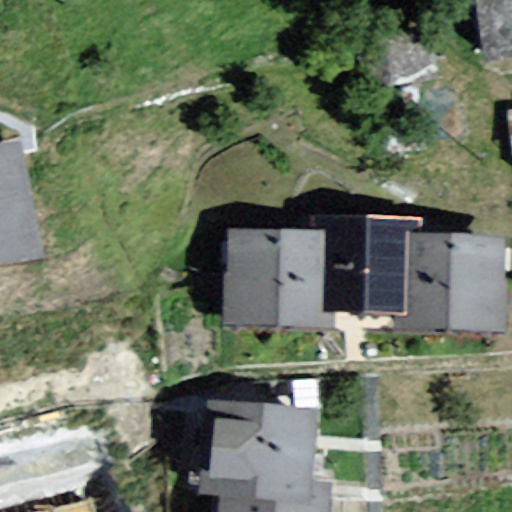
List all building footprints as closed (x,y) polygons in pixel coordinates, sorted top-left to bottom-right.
[(511,0),(483,0),(493,55),(511,51),(511,0)] [(377,96),(438,60),(416,23),(355,59),(377,96)] [(0,254),(35,249),(17,144),(0,147),(0,254)] [(217,222),(220,321),(325,322),(321,226),(217,222)] [(414,223),(321,226),(325,322),(411,324),(414,223)] [(507,226),(414,223),(411,324),(504,327),(507,226)] [(328,385),(196,397),(204,477),(233,482),(227,511),(328,511),(336,469),(328,385)]
